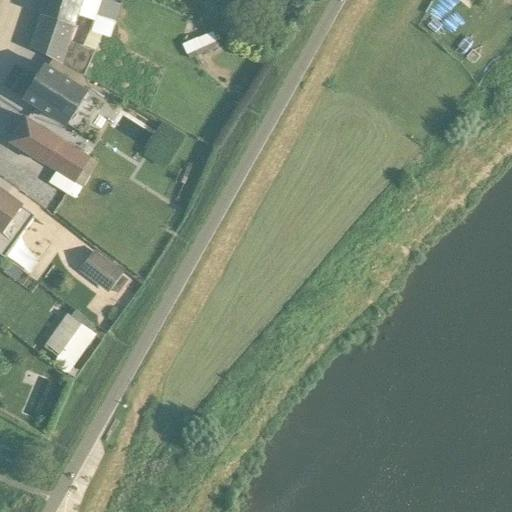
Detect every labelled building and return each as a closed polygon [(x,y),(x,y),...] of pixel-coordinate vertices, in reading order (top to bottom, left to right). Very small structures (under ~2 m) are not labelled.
[(101,1),(97,0),(45,0),(29,49),(52,61),(83,78),(101,37),(110,39),(115,23),(96,17),(101,1)] [(115,23),(120,7),(101,1),(96,17),(115,23)] [(215,30),(185,43),(191,58),(222,45),(215,30)] [(22,101),(79,137),(100,104),(86,96),(89,91),(83,78),(52,61),(39,81),(36,79),(35,80),(22,101)] [(89,200),(98,208),(101,206),(111,213),(119,204),(125,207),(136,189),(61,140),(25,120),(10,144),(45,168),(55,174),(48,184),(74,200),(81,189),(83,189),(93,172),(105,180),(89,200)] [(0,256),(4,259),(33,218),(20,208),(22,206),(0,190),(0,256)] [(94,252),(79,272),(107,294),(111,291),(116,296),(127,282),(121,276),(123,274),(94,252)] [(43,349),(56,359),(53,364),(50,363),(49,365),(73,381),(107,336),(75,312),(70,318),(51,305),(36,325),(52,337),(43,349)]
